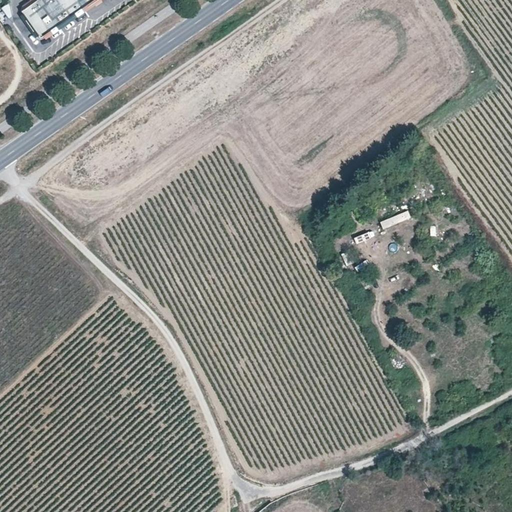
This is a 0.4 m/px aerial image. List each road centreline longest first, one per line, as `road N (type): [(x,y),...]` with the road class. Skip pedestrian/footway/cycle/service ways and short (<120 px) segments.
road 1 (track): [(2,158),(25,192),(185,351),(252,487),(329,474),(511,391)]
road 2 (secondary): [(228,0),(0,160)]
